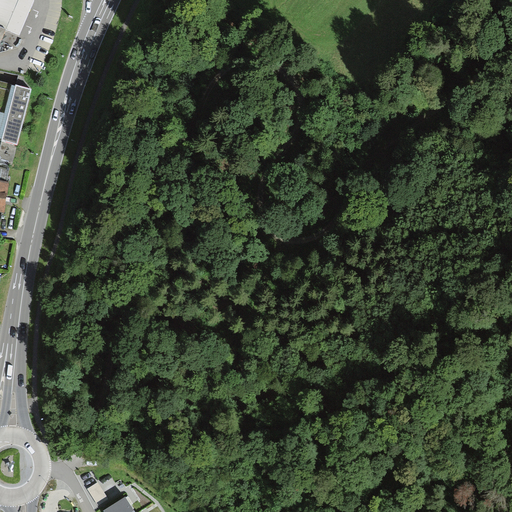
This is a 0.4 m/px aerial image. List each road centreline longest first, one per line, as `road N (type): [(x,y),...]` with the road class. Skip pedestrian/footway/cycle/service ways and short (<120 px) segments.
road 1 (track): [(62,471),(75,462),(108,379),(132,227),(226,69),(250,60),(277,64),(293,82),(298,128),(261,180),(259,204),(275,238),(300,241),(337,220),(371,163),(511,54)]
road 2 (secondary): [(104,0),(62,113),(15,338)]
road 3 (track): [(292,511),(265,473),(241,367),(275,238)]
road 4 (track): [(75,462),(116,465),(186,511)]
